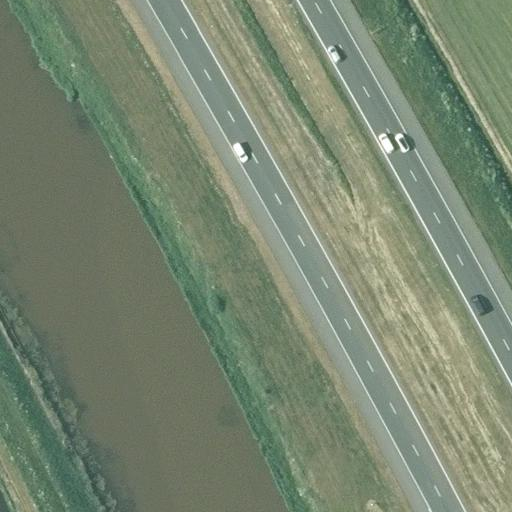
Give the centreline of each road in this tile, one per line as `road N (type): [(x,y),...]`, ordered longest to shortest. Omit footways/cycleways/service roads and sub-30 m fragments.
road 1 (motorway): [(161,0),(446,511)]
road 2 (motorway): [(511,362),(311,0)]
